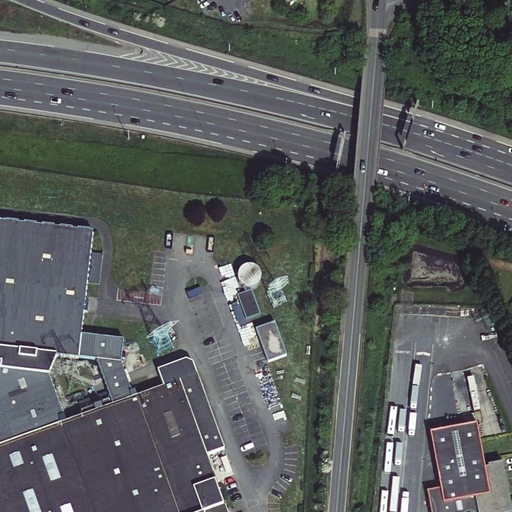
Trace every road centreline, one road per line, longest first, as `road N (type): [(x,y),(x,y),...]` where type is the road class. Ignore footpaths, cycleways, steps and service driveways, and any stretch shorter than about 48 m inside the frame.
road 1 (motorway): [(0,84),(239,125),(511,205)]
road 2 (residential): [(378,0),(336,511)]
road 3 (motorway): [(499,164),(287,102),(0,51)]
road 4 (motorway): [(499,164),(385,112),(26,0)]
road 5 (unknown): [(0,211),(103,221),(112,239),(115,302),(181,306)]
